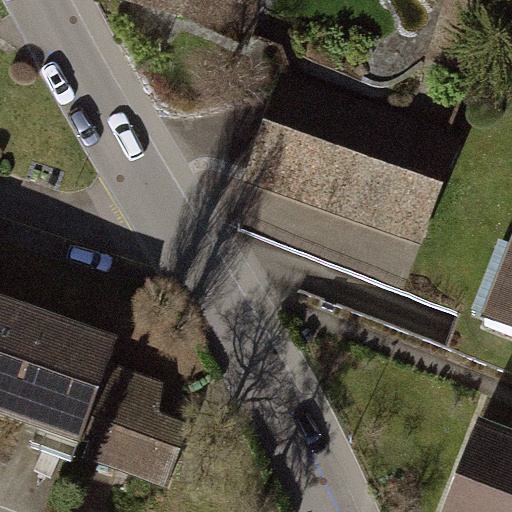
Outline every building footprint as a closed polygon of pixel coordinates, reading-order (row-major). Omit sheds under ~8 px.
[(113,0),(113,1),(260,53),(279,0),(113,0)] [(248,190),(420,251),(453,157),(282,97),(248,190)] [(511,259),(484,332),(511,342),(511,259)] [(0,425),(97,458),(122,385),(129,365),(0,321),(0,425)] [(91,478),(178,507),(201,440),(170,430),(179,404),(122,385),(97,458),(91,478)] [(452,511),(511,511),(511,462),(478,449),(452,511)]
